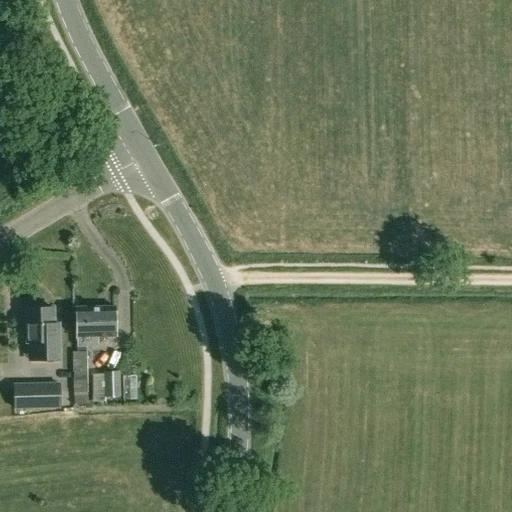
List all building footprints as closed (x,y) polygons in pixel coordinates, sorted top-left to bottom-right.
[(115,336),(115,306),(76,307),(77,346),(97,345),(97,337),(115,336)] [(59,325),(53,325),(53,308),(26,308),(27,342),(37,342),(37,347),(38,347),(38,360),(59,359),(59,325)] [(73,352),(74,404),(85,404),(85,393),(87,393),(87,352),(73,352)] [(93,374),(94,402),(106,402),(106,397),(121,396),(120,371),(104,372),(104,374),(93,374)] [(61,383),(15,384),(15,408),(61,407),(61,383)]
